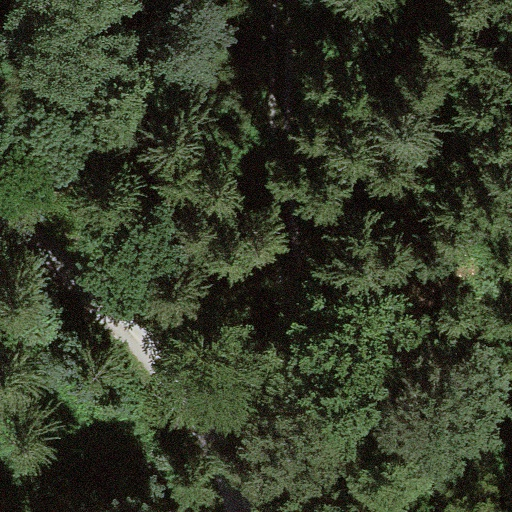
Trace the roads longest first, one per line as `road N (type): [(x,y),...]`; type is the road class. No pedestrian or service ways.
road 1 (track): [(271,0),(238,468)]
road 2 (track): [(0,236),(238,468),(244,511)]
